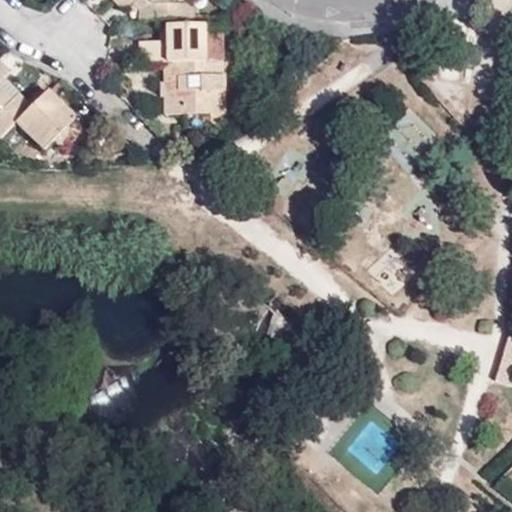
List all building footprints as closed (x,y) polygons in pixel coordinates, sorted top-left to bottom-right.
[(138,23),(194,22),(194,3),(192,3),(184,3),(183,0),(116,0),(113,3),(124,13),(132,6),(138,13),(138,23)] [(138,43),(138,64),(164,63),(207,63),(206,27),(166,27),(165,43),(158,42),(138,43)] [(157,27),(158,42),(165,43),(166,27),(157,27)] [(0,139),(15,124),(43,95),(38,90),(26,101),(18,93),(12,99),(0,86),(0,81),(4,78),(11,71),(0,60),(0,139)] [(223,76),(223,63),(207,63),(164,63),(164,115),(225,114),(226,76),(223,76)] [(18,93),(4,78),(0,81),(0,86),(12,99),(18,93)] [(76,118),(48,91),(43,95),(15,124),(43,153),(55,142),(65,152),(85,131),(75,120),(76,118)] [(511,339),(500,378),(511,381),(511,339)]
